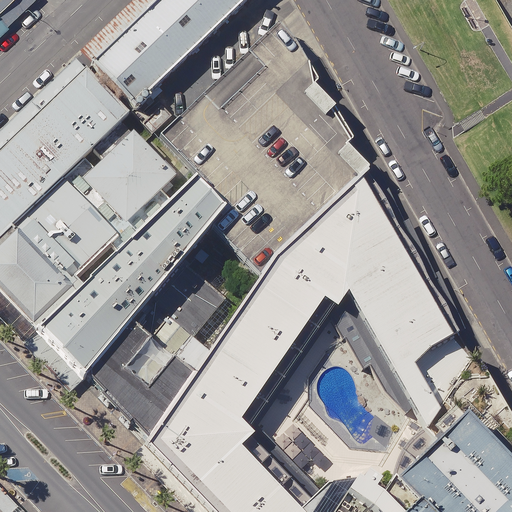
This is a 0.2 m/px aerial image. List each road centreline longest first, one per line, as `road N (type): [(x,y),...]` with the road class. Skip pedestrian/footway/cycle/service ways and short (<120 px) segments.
road 1 (tertiary): [(511,326),(326,0)]
road 2 (tertiary): [(101,511),(0,405)]
road 3 (unclassified): [(0,83),(87,0)]
